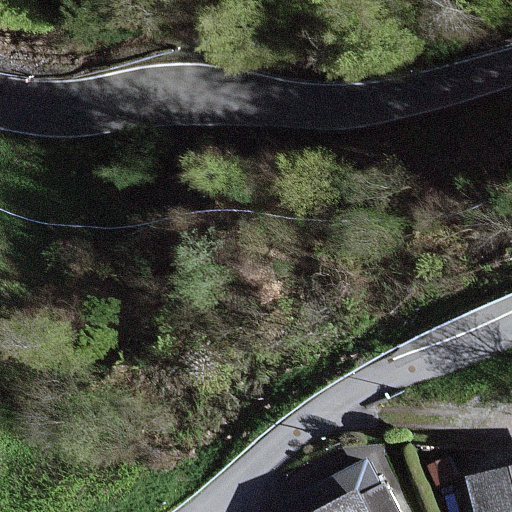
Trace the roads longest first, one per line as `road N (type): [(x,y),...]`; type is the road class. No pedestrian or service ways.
road 1 (tertiary): [(511,68),(393,102),(333,106),(180,99),(60,108),(0,98)]
road 2 (residential): [(511,327),(349,391),(207,511)]
